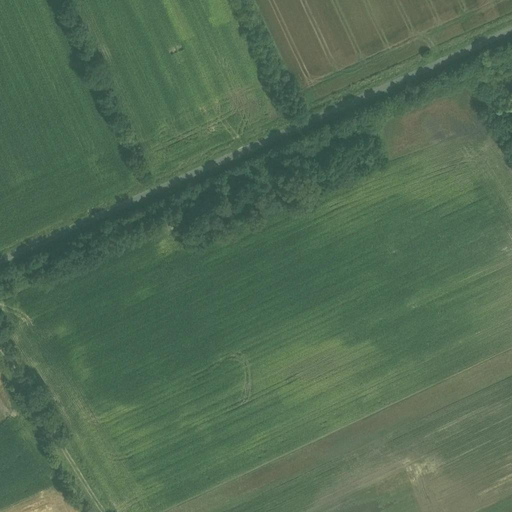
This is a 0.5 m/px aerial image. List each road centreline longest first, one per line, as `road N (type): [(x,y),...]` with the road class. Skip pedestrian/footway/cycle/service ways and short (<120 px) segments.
road 1 (residential): [(511,30),(0,261)]
road 2 (track): [(0,346),(102,511)]
